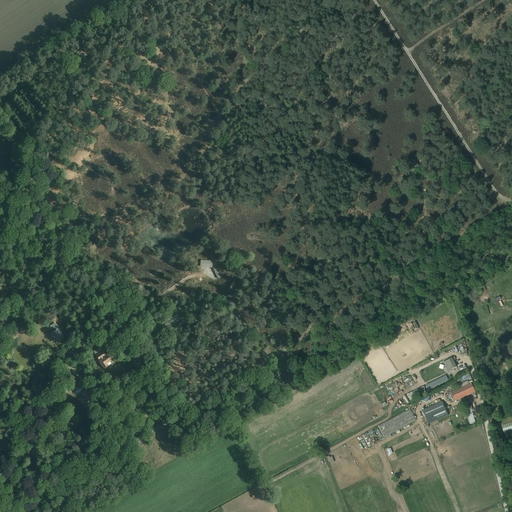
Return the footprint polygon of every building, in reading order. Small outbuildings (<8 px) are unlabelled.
[(415,160),(410,164),(411,164),(407,167),(410,172),(415,169),(414,168),(419,165),(415,160)] [(175,315),(159,326),(163,331),(179,321),(175,315)] [(200,317),(191,321),(186,324),(186,325),(192,323),(193,324),(194,324),(202,319),(200,317)] [(50,326),(54,332),(52,333),(58,343),(64,339),(58,329),(59,329),(56,323),(50,326)] [(191,324),(188,325),(197,340),(199,338),(191,324)] [(100,347),(94,352),(97,356),(96,357),(97,359),(98,359),(100,361),(99,362),(103,368),(108,365),(106,363),(110,361),(107,356),(106,357),(100,347)] [(141,354),(130,361),(134,368),(145,360),(141,354)] [(451,357),(443,362),(448,371),(456,366),(451,357)] [(426,384),(426,386),(428,389),(449,379),(448,378),(447,378),(446,375),(426,384)] [(456,400),(476,391),(472,382),(451,391),(456,400)] [(406,395),(409,399),(414,396),(425,390),(424,388),(425,387),(424,385),(406,395)] [(87,400),(92,397),(92,396),(91,397),(87,390),(82,393),(87,400)] [(427,423),(447,415),(442,400),(440,401),(439,398),(433,400),(434,404),(422,408),(427,423)] [(409,413),(379,428),(385,440),(415,425),(409,413)] [(369,435),(372,443),(377,441),(374,432),(369,435)]
